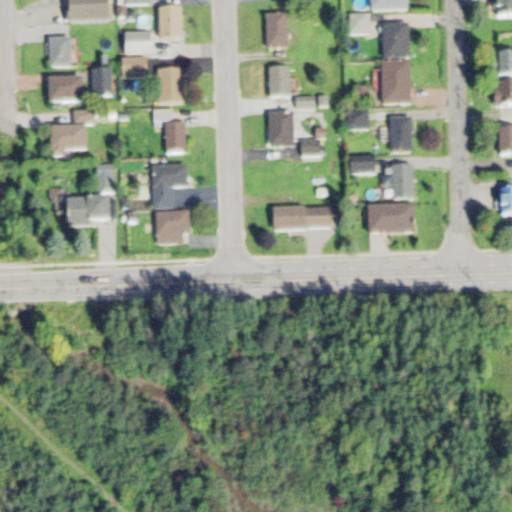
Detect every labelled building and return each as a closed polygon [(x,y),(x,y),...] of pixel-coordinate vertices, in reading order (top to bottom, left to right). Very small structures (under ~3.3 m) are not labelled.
[(114,0),(86,0),(73,0),(74,25),(115,24),(114,0)] [(412,13),(412,0),(377,0),(378,14),(412,13)] [(511,0),(503,0),(498,18),(511,21),(511,0)] [(187,13),(167,13),(167,44),(187,44),(187,13)] [(271,19),(271,52),(291,52),(291,19),(271,19)] [(356,19),(356,36),(373,36),(373,19),(356,19)] [(389,61),(413,61),(413,30),(389,30),(389,61)] [(76,43),(55,43),(55,71),(76,71),(76,43)] [(502,81),(511,80),(511,58),(502,59),(502,81)] [(415,109),(415,67),(388,67),(388,109),(415,109)] [(275,73),(275,102),(293,102),(293,73),(275,73)] [(118,74),(101,74),(101,98),(118,98),(118,74)] [(163,110),(186,110),(186,74),(163,74),(163,110)] [(54,107),(85,107),(85,85),(54,85),(54,107)] [(511,86),(502,87),(502,111),(511,110),(511,86)] [(371,92),(360,92),(360,107),(371,107),(371,92)] [(319,111),(319,102),(302,102),(302,111),(319,111)] [(373,115),(354,116),(355,133),(373,132),(373,115)] [(274,151),(296,151),(296,118),(274,118),(274,151)] [(416,155),(416,123),(396,123),(396,155),(416,155)] [(189,130),(170,130),(170,158),(189,158),(189,130)] [(89,131),(55,133),(57,158),(91,155),(89,131)] [(324,144),(305,144),(305,158),(324,158),(324,144)] [(356,162),(356,177),(379,177),(379,162),(356,162)] [(102,196),(119,196),(119,169),(102,169),(102,196)] [(190,169),(159,169),(159,210),(178,210),(178,189),(190,189),(190,169)] [(398,202),(417,202),(417,169),(398,169),(398,202)] [(111,204),(73,204),(73,227),(111,226),(111,204)] [(373,210),(373,237),(417,237),(417,210),(373,210)] [(333,232),(333,212),(278,213),(278,233),(333,232)] [(162,246),(189,246),(189,217),(162,217),(162,246)]
